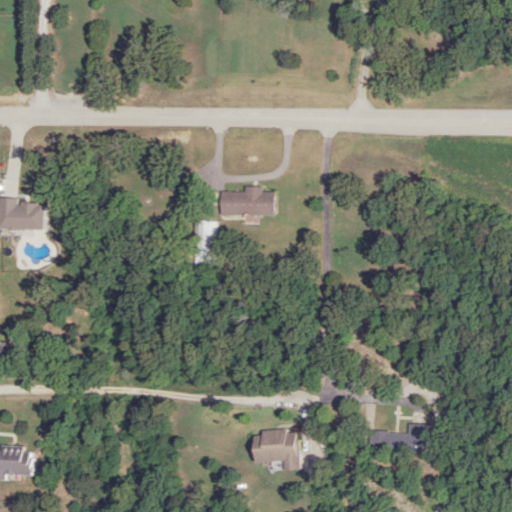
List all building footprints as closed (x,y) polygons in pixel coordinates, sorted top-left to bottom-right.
[(260,187),(243,187),(243,191),(219,191),(219,216),(272,216),(272,193),(260,193),(260,187)] [(194,222),(194,267),(214,267),(214,222),(194,222)] [(407,433),(369,432),(369,452),(423,453),(424,426),(407,425),(407,433)] [(298,471),(297,430),(260,432),(260,437),(249,437),(251,463),(281,462),(281,471),(298,471)] [(0,449),(0,475),(30,476),(31,450),(0,449)]
